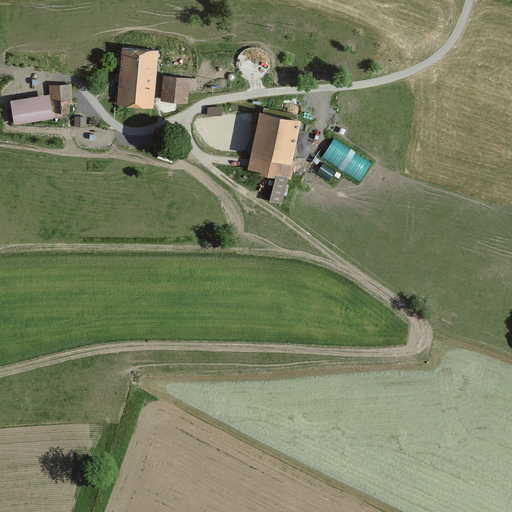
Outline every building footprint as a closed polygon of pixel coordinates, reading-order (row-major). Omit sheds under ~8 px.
[(158,52),(121,49),(117,108),(153,110),(158,52)] [(197,82),(163,78),(160,103),(188,105),(189,93),(196,92),(197,82)] [(48,95),(10,103),(15,127),(58,120),(58,114),(73,113),(71,85),(49,87),(48,95)] [(300,120),(259,112),(247,171),(274,178),(269,202),(282,207),(300,120)] [(335,137),(323,156),(360,181),(373,161),(335,137)] [(319,171),(332,178),(336,170),(323,163),(319,171)]
